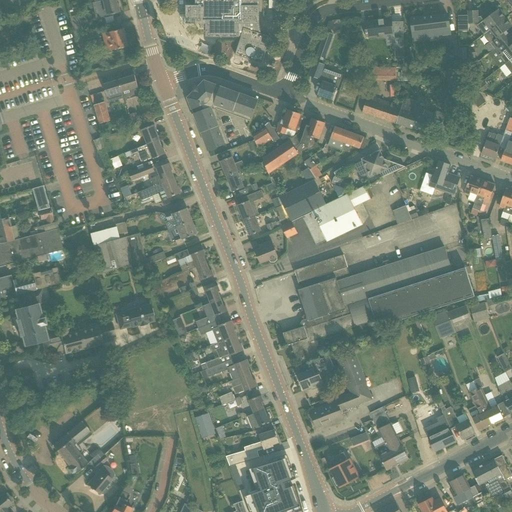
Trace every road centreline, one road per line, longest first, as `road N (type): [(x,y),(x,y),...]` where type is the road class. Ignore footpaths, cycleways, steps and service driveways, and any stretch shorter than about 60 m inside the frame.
road 1 (secondary): [(323,511),(168,80)]
road 2 (residential): [(511,179),(284,95)]
road 3 (residential): [(353,511),(511,427)]
road 4 (residential): [(284,95),(211,70),(168,80)]
